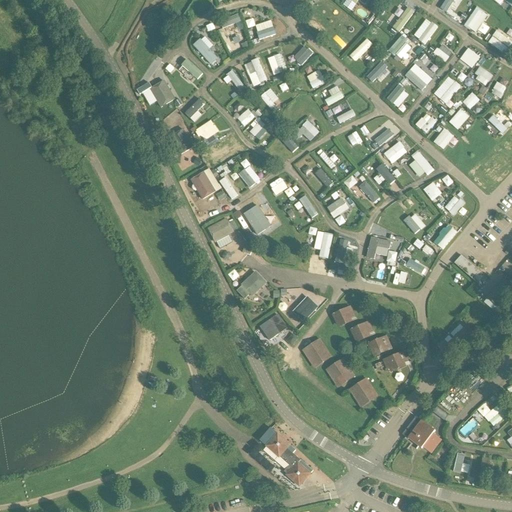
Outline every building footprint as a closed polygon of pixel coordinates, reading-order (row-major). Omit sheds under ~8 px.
[(511,0),(493,0),(501,7),(502,5),(508,11),(511,6),(511,0)] [(406,22),(414,9),(406,5),(398,18),(406,22)] [(463,24),(468,14),(453,5),(450,10),(454,11),(450,17),(463,24)] [(478,7),(464,26),(475,34),(489,15),(478,7)] [(238,14),(217,24),(229,51),(245,45),(239,33),(245,30),(238,14)] [(248,28),(255,26),(253,19),(246,21),(248,28)] [(413,37),(425,45),(438,27),(427,19),(413,37)] [(255,25),(259,40),(276,35),(272,20),(255,25)] [(485,36),(489,27),(482,24),(478,32),(485,36)] [(511,30),(511,29),(505,36),(497,30),(488,42),(504,54),(511,44),(511,41),(509,40),(511,36),(511,30)] [(333,39),(343,48),(349,41),(339,32),(333,39)] [(451,42),(455,37),(449,33),(445,39),(451,42)] [(205,36),(194,47),(211,65),(219,59),(210,49),(214,46),(205,36)] [(445,63),(453,54),(441,44),(434,54),(445,63)] [(289,60),(292,62),(294,60),(300,67),(313,54),(305,45),(289,60)] [(354,53),(361,61),(370,54),(362,45),(354,53)] [(273,75),(286,71),(280,54),(268,58),(273,75)] [(468,56),(460,66),(467,72),(476,63),(468,56)] [(253,86),(266,82),(260,59),(246,63),(253,86)] [(186,76),(189,72),(198,80),(204,74),(188,60),(179,70),(186,76)] [(481,67),(474,78),(485,87),(493,76),(481,67)] [(312,88),(327,82),(322,70),(307,76),(312,88)] [(422,91),(427,85),(411,70),(405,76),(422,91)] [(220,85),(230,98),(240,90),(230,77),(220,85)] [(158,102),(160,106),(175,100),(167,81),(142,92),(149,106),(158,102)] [(440,100),(446,105),(461,87),(454,82),(440,100)] [(286,83),(280,85),(282,92),(288,90),(286,83)] [(399,109),(410,94),(398,85),(387,100),(399,109)] [(324,101),(328,107),(344,98),(338,86),(329,91),(332,97),(324,101)] [(271,89),(261,96),(269,108),(280,101),(271,89)] [(463,103),(470,110),(479,101),(471,93),(463,103)] [(185,113),(193,121),(208,106),(200,98),(185,113)] [(235,106),(239,114),(252,107),(247,99),(235,106)] [(279,109),(283,106),(279,100),(274,103),(279,109)] [(333,109),(327,112),(332,127),(339,124),(333,109)] [(457,130),(470,117),(462,109),(449,122),(457,130)] [(256,123),(248,132),(259,141),(270,129),(258,118),(262,114),(257,110),(250,117),(256,123)] [(340,123),(356,116),(353,110),(337,117),(340,123)] [(500,111),(496,116),(503,121),(507,117),(500,111)] [(503,135),(508,129),(494,115),(489,121),(503,135)] [(432,117),(427,122),(423,118),(416,124),(425,134),(437,122),(432,117)] [(197,128),(203,140),(218,133),(213,121),(197,128)] [(310,141),(319,133),(308,122),(299,129),(310,141)] [(377,122),(364,131),(375,147),(388,139),(377,122)] [(173,136),(184,153),(194,147),(184,129),(173,136)] [(450,143),(455,146),(459,141),(445,129),(434,142),(444,150),(450,143)] [(207,149),(213,159),(235,147),(229,137),(207,149)] [(342,144),(349,155),(359,149),(352,138),(342,144)] [(286,139),(279,145),(288,157),(295,151),(286,139)] [(392,164),(408,153),(401,142),(384,153),(392,164)] [(340,161),(335,154),(329,159),(323,149),(318,153),(329,168),(340,161)] [(415,161),(410,165),(419,178),(425,173),(428,176),(435,171),(419,151),(411,157),(415,161)] [(505,158),(495,168),(500,173),(510,163),(505,158)] [(490,167),(484,163),(480,168),(489,174),(493,169),(494,170),(500,161),(495,159),(490,167)] [(251,188),(261,180),(245,160),(240,164),(245,170),(240,174),(251,188)] [(386,180),(389,186),(396,181),(384,165),(376,170),(380,174),(374,179),(379,185),(386,180)] [(308,166),(302,171),(309,179),(315,173),(308,166)] [(489,186),(494,180),(480,167),(475,172),(489,186)] [(201,199),(220,192),(212,170),(192,177),(201,199)] [(448,175),(442,180),(448,187),(454,182),(448,175)] [(352,176),(344,183),(350,190),(358,182),(352,176)] [(232,201),(239,196),(226,177),(219,182),(232,201)] [(276,196),(288,189),(282,178),(269,185),(276,196)] [(364,182),(359,188),(375,203),(381,197),(364,182)] [(445,190),(439,183),(436,186),(433,182),(423,191),(433,201),(445,190)] [(290,188),(284,192),(289,198),(295,194),(290,188)] [(334,200),(343,194),(340,190),(331,196),(334,200)] [(358,198),(363,203),(368,199),(364,193),(358,198)] [(456,196),(444,208),(453,217),(465,204),(456,196)] [(334,219),(349,209),(342,198),(327,208),(334,219)] [(259,205),(245,213),(258,235),(271,227),(259,205)] [(416,214),(411,218),(421,230),(426,226),(416,214)] [(341,215),(335,220),(340,227),(346,222),(341,215)] [(208,227),(219,248),(238,239),(227,218),(208,227)] [(443,251),(457,232),(447,224),(433,244),(443,251)] [(329,259),(333,235),(318,232),(314,250),(321,251),(319,258),(329,259)] [(375,260),(376,254),(387,257),(391,242),(371,237),(366,258),(375,260)] [(243,252),(250,254),(253,246),(247,244),(243,252)] [(335,259),(344,261),(347,251),(338,248),(335,259)] [(386,263),(395,265),(398,253),(390,251),(386,263)] [(477,284),(484,276),(461,256),(454,264),(477,284)] [(511,256),(503,267),(511,274),(511,256)] [(423,258),(410,258),(411,269),(424,269),(423,258)] [(233,281),(239,277),(235,270),(229,275),(233,281)] [(250,295),(252,297),(267,283),(257,271),(236,291),(245,300),(250,295)] [(405,284),(407,273),(401,272),(399,283),(405,284)] [(485,304),(498,313),(511,291),(511,287),(501,280),(485,304)] [(307,296),(296,312),(308,321),(320,306),(307,296)] [(346,322),(345,320),(353,317),(349,309),(335,316),(339,325),(346,322)] [(481,310),(470,321),(479,329),(489,318),(481,310)] [(265,344),(289,333),(281,313),(256,324),(265,344)] [(460,321),(436,343),(449,357),(473,334),(460,321)] [(363,335),(371,332),(367,324),(353,331),(357,340),(364,337),(363,335)] [(381,349),(388,346),(385,338),(370,345),(375,355),(382,352),(381,349)] [(322,363),(328,359),(321,348),(323,347),(320,341),(304,351),(313,365),(321,360),(322,363)] [(392,370),(399,367),(398,365),(406,361),(403,354),(388,360),(392,370)] [(344,380),(346,382),(352,378),(345,368),(347,366),(343,361),(327,371),(336,385),(344,380)] [(368,387),(370,386),(366,381),(351,391),(360,404),(367,399),(369,402),(375,398),(368,387)] [(485,404),(477,411),(493,428),(507,415),(498,405),(491,411),(485,404)] [(439,417),(447,423),(449,424),(454,418),(444,410),(439,417)] [(403,435),(406,438),(418,447),(416,450),(417,450),(420,446),(431,454),(442,440),(433,433),(434,431),(416,417),(403,435)] [(271,430),(260,442),(289,467),(284,472),(286,474),(285,475),(299,487),(310,474),(310,475),(313,471),(309,468),(292,454),(295,451),(271,430)] [(454,472),(469,474),(471,465),(464,464),(466,455),(458,453),(454,472)]
